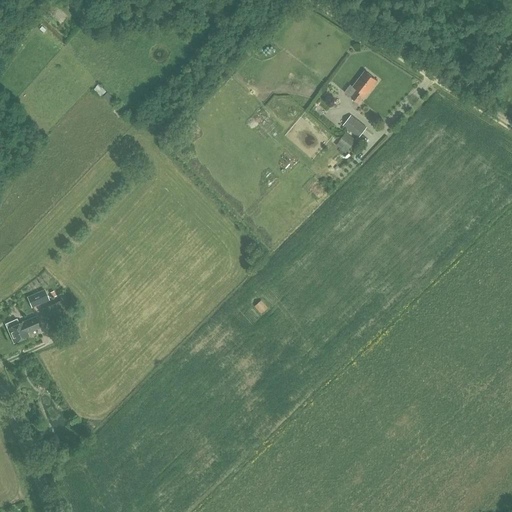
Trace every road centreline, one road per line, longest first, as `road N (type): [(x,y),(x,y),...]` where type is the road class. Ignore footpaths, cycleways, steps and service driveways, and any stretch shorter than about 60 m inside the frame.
road 1 (track): [(314,0),(481,106)]
road 2 (track): [(0,229),(93,128)]
road 3 (unclassified): [(49,511),(0,392)]
